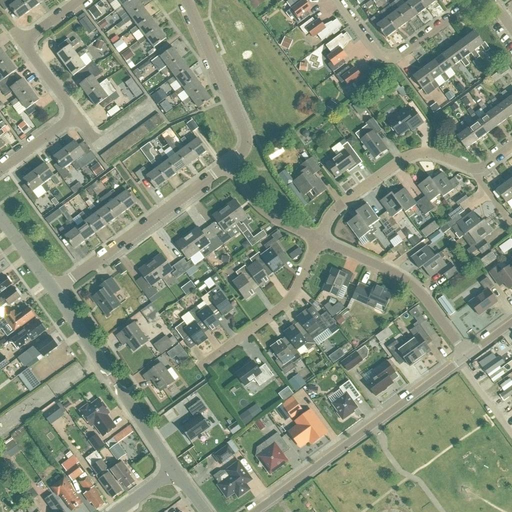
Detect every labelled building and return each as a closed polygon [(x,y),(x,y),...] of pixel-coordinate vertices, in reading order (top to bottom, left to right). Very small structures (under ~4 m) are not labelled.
[(20,0),(18,1),(12,6),(7,0),(3,0),(3,1),(8,9),(9,8),(18,20),(28,12),(20,0)] [(28,12),(39,5),(35,0),(17,0),(18,1),(20,0),(28,12)] [(143,8),(136,0),(132,0),(123,7),(122,6),(114,11),(117,15),(125,10),(129,16),(130,18),(143,8)] [(249,0),(248,1),(254,9),(259,6),(254,0),(249,0)] [(304,0),(291,0),(296,6),(291,9),(286,14),(289,19),(291,17),(293,19),(297,25),(310,16),(307,12),(311,9),(304,1),(304,0)] [(416,16),(425,9),(418,0),(411,0),(408,2),(407,0),(401,0),(405,5),(406,4),(416,16)] [(418,0),(425,9),(435,1),(434,0),(418,0)] [(406,24),(416,16),(406,4),(405,5),(399,9),(394,3),(390,6),(395,12),(396,11),(406,24)] [(94,7),(89,11),(95,20),(101,16),(94,7)] [(150,19),(143,8),(130,18),(129,16),(122,22),(125,25),(132,20),(137,26),(138,28),(150,19)] [(396,11),(395,12),(389,17),(384,10),(380,13),(385,20),(386,19),(396,31),(406,24),(396,11)] [(268,22),(269,18),(267,15),(261,19),(265,25),(268,22)] [(90,23),(85,18),(80,22),(84,28),(90,23)] [(385,39),(396,31),(386,19),(385,20),(379,24),(374,18),(370,20),(375,27),(376,26),(385,39)] [(158,29),(150,19),(138,28),(137,26),(129,32),(132,35),(139,30),(144,37),(145,38),(158,29)] [(338,30),(341,27),(336,20),(325,29),(319,20),(315,23),(312,19),(300,28),(304,34),(308,31),(313,38),(317,35),(322,41),(332,34),(333,36),(339,31),(338,30)] [(107,26),(108,25),(104,20),(98,24),(102,30),(103,29),(107,26)] [(398,31),(403,40),(413,34),(408,25),(398,31)] [(153,49),(166,39),(158,29),(145,38),(144,37),(137,42),(140,46),(147,40),(153,49)] [(474,31),(463,39),(473,51),(474,50),(480,46),(485,52),(490,49),(484,42),(483,43),(474,31)] [(351,40),(347,34),(343,36),(341,35),(326,46),(332,54),(327,58),(332,65),(329,67),(333,73),(346,64),(343,60),(346,57),(340,49),(351,40)] [(284,37),(281,46),(286,49),(290,40),(284,37)] [(479,57),(474,50),(473,51),(463,39),(453,47),(462,59),(464,58),(470,53),(475,60),(479,57)] [(79,44),(76,40),(71,44),(68,40),(57,48),(61,53),(57,56),(65,67),(77,57),(76,56),(71,49),(79,44)] [(119,53),(127,47),(121,40),(113,46),(119,53)] [(162,51),(165,54),(172,49),(170,45),(162,51)] [(469,65),(464,58),(462,59),(453,47),(443,54),(452,66),(454,65),(460,61),(465,67),(469,65)] [(160,57),(153,62),(160,72),(167,67),(168,68),(181,59),(173,48),(172,49),(165,54),(160,57)] [(0,66),(8,60),(1,50),(0,50),(0,66)] [(83,50),(76,56),(77,57),(65,67),(73,77),(78,73),(82,78),(96,67),(93,62),(85,68),(79,59),(86,54),(83,50)] [(126,62),(132,57),(128,51),(121,56),(126,62)] [(459,72),(454,65),(452,66),(443,54),(433,61),(442,74),(444,73),(450,68),(455,75),(459,72)] [(167,67),(160,72),(163,75),(170,70),(175,77),(176,78),(188,69),(181,59),(168,68),(167,67)] [(16,71),(8,60),(0,66),(0,75),(4,80),(0,82),(0,89),(14,79),(11,75),(16,71)] [(148,61),(139,68),(142,72),(151,65),(148,61)] [(433,61),(423,69),(432,82),(434,80),(439,87),(445,83),(449,80),(444,73),(442,74),(433,61)] [(306,72),(307,64),(300,64),(299,71),(306,72)] [(99,86),(94,80),(102,74),(96,67),(82,78),(85,83),(80,86),(88,97),(100,88),(99,86)] [(373,78),(377,75),(372,68),(361,77),(354,68),(351,71),(348,67),(335,77),(340,82),(343,80),(349,87),(353,83),(358,90),(368,82),(369,84),(375,80),(373,78)] [(138,80),(142,76),(137,69),(133,73),(138,80)] [(175,77),(168,82),(170,86),(178,80),(182,87),(183,88),(196,79),(188,69),(176,78),(175,77)] [(439,87),(434,80),(432,82),(423,69),(412,77),(422,89),(430,83),(435,90),(439,87)] [(18,100),(31,91),(23,80),(18,84),(14,79),(0,89),(0,91),(5,98),(13,92),(17,99),(18,100)] [(182,87),(175,92),(178,96),(185,90),(190,97),(191,99),(203,89),(196,79),(183,88),(182,87)] [(100,105),(104,110),(114,102),(110,97),(116,93),(107,80),(99,86),(100,88),(88,97),(96,108),(100,105)] [(396,83),(391,87),(395,93),(397,92),(398,92),(401,89),(400,88),(396,83)] [(134,97),(141,93),(136,86),(130,91),(134,97)] [(190,97),(183,102),(185,106),(192,101),(198,109),(211,100),(203,89),(191,99),(190,97)] [(151,97),(157,105),(168,97),(162,90),(151,97)] [(34,105),(39,102),(31,91),(18,100),(17,99),(10,104),(13,108),(20,102),(26,111),(24,112),(28,117),(38,110),(34,105)] [(501,94),(506,101),(508,99),(511,104),(511,96),(510,98),(505,91),(501,94)] [(506,101),(500,105),(495,98),(492,95),(489,97),(491,101),(496,108),(498,107),(507,119),(511,115),(511,104),(508,99),(506,101)] [(465,96),(460,100),(465,107),(470,104),(466,98),(465,96)] [(332,111),(337,105),(331,101),(327,107),(328,107),(332,110),(332,111)] [(166,114),(175,108),(170,102),(162,109),(166,114)] [(434,113),(440,109),(436,103),(430,108),(434,113)] [(453,112),(459,109),(455,104),(450,108),(453,112)] [(110,115),(120,110),(118,106),(108,111),(110,115)] [(498,107),(496,108),(490,113),(485,106),(481,109),(486,116),(488,114),(497,127),(507,119),(498,107)] [(411,132),(423,124),(412,110),(406,114),(404,112),(388,123),(399,137),(409,129),(411,132)] [(158,113),(153,117),(160,126),(165,122),(158,113)] [(488,114),(486,116),(480,120),(475,113),(470,116),(476,123),(477,122),(487,134),(497,127),(488,114)] [(160,126),(153,117),(149,120),(156,129),(160,126)] [(156,129),(149,120),(145,124),(151,132),(156,129)] [(187,124),(193,133),(199,128),(192,120),(187,124)] [(373,160),(387,150),(376,135),(381,132),(372,120),(366,125),(372,133),(360,142),(373,160)] [(477,122),(476,123),(470,128),(464,121),(461,124),(466,131),(467,129),(477,142),(487,134),(477,122)] [(23,133),(29,128),(24,122),(18,127),(23,133)] [(151,132),(145,124),(140,127),(147,136),(151,132)] [(147,136),(140,127),(136,130),(143,139),(147,136)] [(467,129),(466,131),(459,135),(454,128),(450,132),(455,139),(457,137),(466,150),(477,142),(467,129)] [(143,139),(136,130),(132,133),(138,142),(143,139)] [(138,142),(132,133),(127,136),(134,145),(138,142)] [(134,145),(127,136),(123,140),(129,149),(134,145)] [(357,143),(353,136),(347,141),(352,147),(357,143)] [(206,153),(197,140),(189,146),(184,139),(180,142),(186,149),(187,148),(196,160),(206,153)] [(129,149),(123,140),(118,143),(125,152),(129,149)] [(87,164),(91,162),(87,157),(91,154),(83,143),(78,147),(75,143),(64,151),(74,163),(75,162),(81,157),(87,164)] [(125,152),(118,143),(114,146),(121,155),(125,152)] [(360,162),(353,152),(346,143),(341,147),(344,151),(325,165),(336,179),(360,162)] [(121,155),(114,146),(110,149),(116,158),(121,155)] [(187,148),(186,149),(179,154),(174,146),(170,149),(175,156),(177,155),(186,168),(196,160),(187,148)] [(116,158),(110,149),(105,153),(112,162),(116,158)] [(80,169),(75,162),(74,163),(64,151),(54,158),(58,164),(53,167),(64,181),(70,177),(65,169),(71,165),(77,172),(80,169)] [(112,162),(105,153),(100,156),(107,165),(112,162)] [(177,155),(175,156),(169,161),(164,154),(160,156),(165,164),(167,163),(176,175),(186,168),(177,155)] [(311,177),(320,171),(312,159),(302,166),(306,171),(296,178),(297,180),(294,183),(304,197),(304,198),(308,195),(313,202),(326,192),(317,180),(315,181),(311,177)] [(167,163),(165,164),(159,168),(154,161),(150,164),(155,171),(157,170),(166,183),(176,175),(167,163)] [(96,176),(103,171),(98,164),(91,169),(96,176)] [(60,184),(54,176),(53,177),(45,165),(34,173),(43,185),(44,184),(51,179),(56,187),(60,184)] [(157,170),(155,171),(149,176),(144,169),(140,171),(146,179),(147,178),(155,190),(166,183),(157,170)] [(288,186),(294,182),(285,170),(280,175),(288,186)] [(50,191),(44,184),(43,185),(34,173),(23,180),(26,184),(21,188),(33,204),(38,200),(33,193),(41,187),(46,194),(50,191)] [(454,191),(454,189),(459,186),(453,179),(448,182),(443,174),(431,182),(440,196),(443,199),(445,201),(449,198),(448,195),(454,191)] [(114,188),(119,184),(114,179),(109,183),(114,188)] [(429,204),(440,196),(431,182),(429,179),(418,188),(429,204)] [(511,190),(507,183),(496,191),(505,203),(511,198),(511,190)] [(405,189),(394,197),(403,209),(402,210),(409,218),(415,214),(410,209),(416,204),(405,189)] [(136,205),(127,192),(118,198),(113,191),(110,194),(115,201),(116,200),(125,212),(136,205)] [(391,194),(380,202),(388,212),(383,216),(394,231),(399,228),(391,218),(402,210),(403,209),(394,197),(391,194)] [(458,207),(468,199),(464,194),(454,201),(458,207)] [(116,200),(115,201),(108,206),(103,198),(99,201),(105,208),(106,207),(115,220),(125,212),(116,200)] [(235,201),(224,209),(235,225),(236,225),(242,234),(248,230),(243,224),(241,225),(239,222),(246,217),(235,201)] [(59,208),(63,214),(70,209),(66,203),(59,208)] [(367,205),(356,214),(358,217),(368,229),(370,232),(372,235),(376,232),(372,225),(378,220),(385,229),(382,232),(387,237),(394,231),(383,216),(378,220),(367,205)] [(431,205),(421,212),(424,217),(427,220),(432,217),(429,213),(434,209),(431,205)] [(106,207),(105,208),(98,213),(93,206),(89,208),(95,216),(96,215),(105,227),(115,220),(106,207)] [(448,217),(451,221),(464,212),(461,207),(448,217)] [(224,233),(235,225),(224,209),(213,218),(224,233)] [(96,215),(95,216),(88,220),(83,213),(79,216),(84,223),(86,222),(95,234),(105,227),(96,215)] [(451,221),(440,230),(443,235),(452,229),(456,235),(455,235),(459,240),(462,238),(469,233),(481,224),(473,213),(456,225),(455,226),(451,221)] [(50,225),(56,221),(52,215),(46,220),(50,225)] [(359,241),(365,236),(370,243),(376,239),(372,235),(370,232),(368,229),(358,217),(347,225),(359,241)] [(86,222),(84,223),(78,228),(73,221),(69,223),(74,231),(76,229),(85,242),(95,234),(86,222)] [(481,224),(469,233),(477,244),(483,239),(493,232),(484,221),(484,222),(481,224)] [(421,232),(425,238),(433,233),(428,227),(421,232)] [(76,229),(74,231),(68,235),(63,228),(59,231),(65,238),(66,238),(75,250),(85,242),(76,229)] [(198,252),(209,244),(198,229),(187,237),(198,252)] [(433,245),(443,237),(438,231),(428,239),(432,243),(433,245)] [(221,233),(216,237),(222,246),(232,240),(228,234),(224,238),(221,233)] [(252,248),(266,237),(263,233),(249,243),(251,246),(252,248)] [(393,247),(403,241),(399,234),(389,240),(393,247)] [(417,236),(415,238),(413,236),(408,240),(413,247),(420,242),(417,236)] [(188,260),(198,252),(187,237),(176,244),(188,260)] [(222,246),(216,237),(211,241),(214,245),(209,248),(213,253),(222,246)] [(471,248),(467,251),(471,256),(478,250),(482,255),(490,249),(483,239),(477,244),(471,248)] [(268,252),(261,257),(268,267),(274,275),(284,267),(276,257),(282,252),(273,240),(264,247),(268,252)] [(249,243),(247,241),(241,245),(246,251),(251,246),(249,243)] [(401,257),(409,251),(403,243),(391,251),(394,256),(398,253),(401,257)] [(423,268),(435,258),(427,247),(421,251),(411,258),(420,270),(423,268)] [(294,252),(289,255),(293,261),(298,257),(294,252)] [(269,281),(264,272),(262,271),(268,267),(261,257),(259,254),(251,261),(254,265),(247,270),(253,278),(260,288),(269,281)] [(438,255),(435,258),(423,268),(431,279),(439,273),(442,278),(444,276),(447,281),(458,273),(451,264),(447,267),(438,255)] [(162,280),(173,271),(161,256),(150,264),(162,280)] [(184,260),(179,264),(186,273),(195,267),(191,262),(187,264),(184,260)] [(484,269),(490,265),(486,260),(480,264),(484,269)] [(151,288),(162,280),(150,264),(139,272),(151,288)] [(186,273),(179,264),(174,268),(177,272),(173,275),(176,280),(186,273)] [(125,272),(121,265),(116,268),(121,274),(125,272)] [(240,279),(233,283),(246,301),(255,294),(247,283),(253,278),(247,270),(245,267),(238,272),(236,274),(240,279)] [(498,267),(489,273),(497,284),(500,287),(505,284),(509,290),(509,289),(510,290),(511,291),(511,290),(511,271),(511,269),(509,267),(502,272),(498,267)] [(347,289),(353,275),(347,272),(346,275),(332,269),(322,291),(336,297),(341,286),(347,289)] [(0,293),(12,285),(5,276),(0,279),(0,293)] [(142,277),(136,280),(143,290),(148,286),(142,277)] [(469,303),(479,316),(497,302),(489,291),(494,287),(487,278),(480,283),(485,291),(469,303)] [(106,316),(121,306),(113,296),(120,291),(111,279),(98,289),(101,293),(91,300),(96,305),(97,304),(106,316)] [(204,283),(209,290),(215,285),(210,279),(204,283)] [(192,281),(181,287),(185,294),(196,288),(192,281)] [(375,285),(372,293),(358,287),(352,298),(375,309),(376,305),(386,309),(393,293),(375,285)] [(15,288),(0,299),(0,319),(3,318),(0,314),(0,310),(3,308),(2,307),(7,303),(9,306),(21,297),(15,288)] [(149,301),(158,294),(154,289),(150,292),(147,288),(142,291),(149,301)] [(210,292),(201,299),(207,307),(210,310),(215,306),(224,317),(233,310),(220,293),(217,288),(210,292)] [(447,302),(443,296),(438,300),(442,306),(447,302)] [(328,302),(324,306),(332,317),(345,308),(340,301),(332,307),(328,302)] [(152,304),(141,312),(150,324),(161,316),(152,304)] [(14,311),(0,321),(0,329),(1,329),(7,337),(14,332),(15,332),(35,316),(29,307),(18,316),(14,311)] [(197,307),(188,314),(194,323),(195,322),(197,326),(203,321),(211,332),(221,325),(210,310),(207,307),(207,308),(201,312),(197,307)] [(420,325),(425,322),(416,308),(409,313),(412,318),(414,317),(418,323),(413,326),(414,328),(419,324),(420,325)] [(307,311),(307,310),(297,318),(300,322),(307,332),(310,335),(317,330),(320,336),(330,329),(335,325),(326,312),(320,317),(321,317),(315,322),(307,311)] [(340,315),(335,319),(339,325),(344,321),(340,315)] [(26,342),(31,338),(33,340),(46,330),(38,320),(25,330),(24,329),(8,341),(9,343),(13,343),(17,349),(24,343),(26,342)] [(208,340),(197,326),(195,322),(194,323),(188,327),(185,322),(175,329),(184,341),(190,336),(198,347),(208,340)] [(134,352),(148,342),(134,324),(117,337),(121,342),(124,340),(134,352)] [(430,351),(423,341),(428,337),(420,325),(419,324),(414,328),(410,331),(414,338),(408,343),(420,359),(430,351)] [(316,344),(310,335),(307,332),(302,337),(294,326),(284,333),(294,347),(297,350),(303,345),(307,350),(316,344)] [(17,358),(25,367),(42,354),(44,357),(58,346),(50,336),(37,346),(34,345),(17,358)] [(154,346),(161,355),(173,346),(167,337),(154,346)] [(303,359),(297,350),(294,347),(289,351),(281,340),(271,347),(284,365),(290,360),(294,365),(303,359)] [(420,359),(408,343),(401,347),(397,341),(387,348),(396,360),(402,356),(409,367),(420,359)] [(176,357),(181,363),(189,357),(179,343),(167,352),(172,360),(176,357)] [(340,358),(335,351),(328,357),(333,364),(334,362),(339,359),(340,358)] [(348,372),(363,361),(356,352),(341,363),(348,372)] [(482,368),(488,376),(505,363),(499,356),(496,359),(482,368)] [(0,360),(0,370),(9,363),(4,357),(0,360)] [(387,362),(387,361),(373,371),(377,376),(367,383),(366,384),(376,397),(393,384),(392,382),(398,377),(395,373),(398,371),(390,360),(387,362)] [(254,379),(259,386),(273,376),(265,365),(259,369),(253,361),(236,374),(245,386),(254,379)] [(160,393),(174,382),(161,364),(143,377),(147,383),(150,380),(160,393)] [(41,384),(29,368),(18,376),(30,392),(41,384)] [(493,382),(504,374),(500,369),(489,377),(493,382)] [(292,383),(297,390),(304,385),(298,378),(292,383)] [(498,394),(511,383),(511,382),(509,378),(494,388),(498,394)] [(358,408),(353,401),(360,396),(349,381),(339,388),(344,395),(332,404),(338,413),(337,414),(343,421),(354,412),(353,411),(358,408)] [(311,384),(306,388),(307,390),(310,394),(315,390),(311,384)] [(503,401),(511,394),(511,385),(499,395),(503,401)] [(287,389),(278,396),(283,402),(292,395),(287,389)] [(285,409),(291,417),(291,418),(302,410),(301,410),(295,402),(292,397),(282,405),(285,409)] [(87,406),(81,411),(82,412),(81,413),(91,427),(94,424),(104,437),(116,428),(106,415),(109,413),(100,400),(88,408),(87,406)] [(194,418),(181,428),(190,442),(210,427),(201,415),(207,410),(200,401),(188,410),(194,418)] [(64,415),(63,414),(57,405),(56,404),(42,414),(51,425),(64,415)] [(245,426),(254,419),(248,410),(238,417),(245,426)] [(312,443),(326,433),(310,411),(296,422),(299,425),(289,432),(300,447),(309,440),(312,443)] [(265,427),(260,420),(255,423),(260,431),(265,427)] [(229,428),(234,434),(241,430),(236,423),(229,428)] [(269,448),(257,457),(260,461),(259,466),(264,467),(268,472),(271,473),(287,461),(282,455),(279,450),(287,445),(277,433),(264,442),(269,448)] [(98,436),(92,441),(92,442),(91,443),(96,451),(104,445),(98,436)] [(18,448),(16,445),(12,440),(12,438),(5,443),(7,445),(0,450),(0,455),(3,459),(18,448)] [(126,455),(118,443),(117,444),(112,438),(106,443),(110,449),(109,450),(117,461),(126,455)] [(228,445),(213,456),(220,465),(240,451),(232,441),(228,444),(228,445)] [(73,481),(83,473),(76,464),(78,462),(74,456),(61,466),(66,472),(73,481)] [(109,472),(108,472),(106,469),(107,468),(101,459),(91,467),(100,479),(98,480),(112,499),(122,491),(109,472)] [(115,464),(109,468),(121,484),(122,483),(126,489),(135,482),(130,475),(131,474),(122,462),(116,466),(115,464)] [(249,478),(238,463),(226,471),(220,471),(214,477),(219,485),(218,486),(227,498),(235,492),(238,497),(249,490),(243,482),(249,478)] [(72,511),(75,509),(76,509),(80,506),(79,506),(83,504),(64,478),(62,480),(59,476),(55,479),(57,483),(51,487),(57,496),(60,494),(72,511)] [(89,501),(90,501),(97,510),(105,504),(100,498),(102,497),(94,486),(93,487),(86,477),(80,482),(87,491),(83,494),(89,501)] [(32,488),(27,492),(32,499),(38,495),(32,488)] [(64,511),(52,495),(45,500),(53,511),(64,511)] [(39,511),(40,511),(32,500),(25,506),(28,511),(39,511)]
